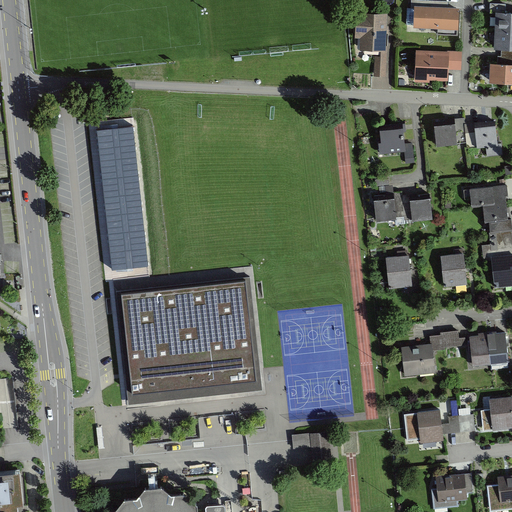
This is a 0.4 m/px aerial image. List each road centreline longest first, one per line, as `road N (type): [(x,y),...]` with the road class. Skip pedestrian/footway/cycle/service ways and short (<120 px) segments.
road 1 (residential): [(19,88),(511,106)]
road 2 (tertiary): [(65,511),(19,88)]
